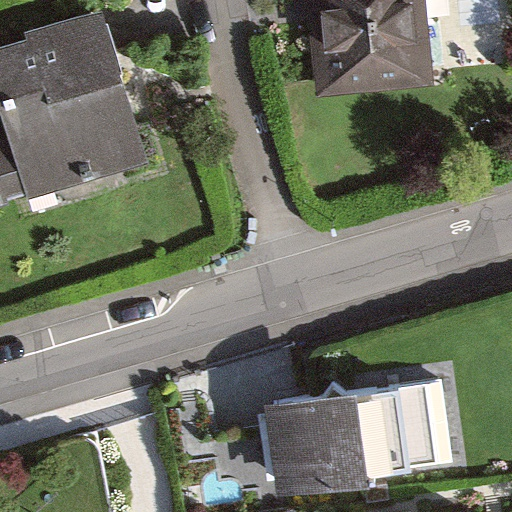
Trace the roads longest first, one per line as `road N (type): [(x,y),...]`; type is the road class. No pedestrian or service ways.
road 1 (residential): [(292,293),(0,380)]
road 2 (residential): [(292,293),(219,0)]
road 3 (residential): [(511,226),(292,293)]
